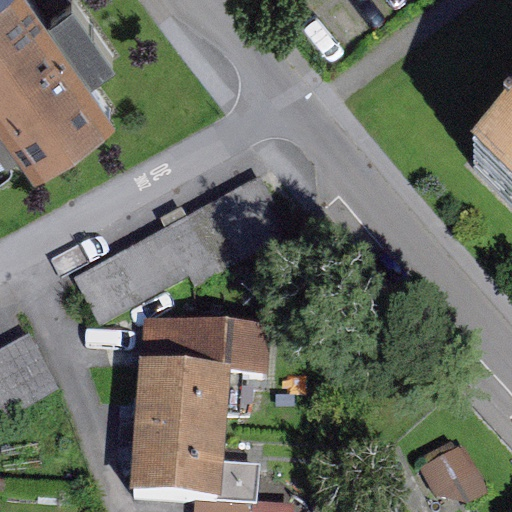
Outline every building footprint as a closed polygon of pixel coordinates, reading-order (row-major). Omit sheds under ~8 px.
[(124,113),(51,0),(0,0),(0,94),(45,164),(124,113)] [(511,117),(486,141),(511,168),(511,117)] [(288,234),(256,177),(77,276),(109,333),(288,234)] [(206,505),(235,507),(243,380),(281,382),(285,331),(156,322),(144,501),(206,505)] [(0,431),(69,392),(31,327),(0,345),(0,431)] [(463,511),(499,484),(451,425),(406,462),(446,511),(463,511)]
